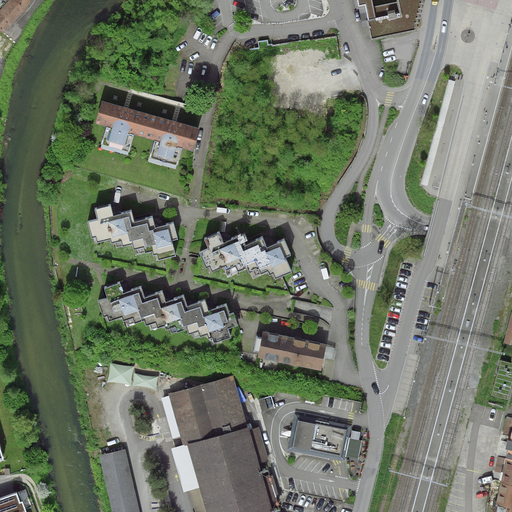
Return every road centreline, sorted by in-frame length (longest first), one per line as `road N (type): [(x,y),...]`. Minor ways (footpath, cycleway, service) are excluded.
road 1 (residential): [(361,511),(377,432),(361,337),(367,255)]
road 2 (residential): [(373,90),(367,147),(325,226),(342,254),(367,255)]
road 3 (residential): [(342,18),(232,36),(218,56),(208,107)]
road 4 (residential): [(409,123),(392,135),(378,164),(367,255)]
